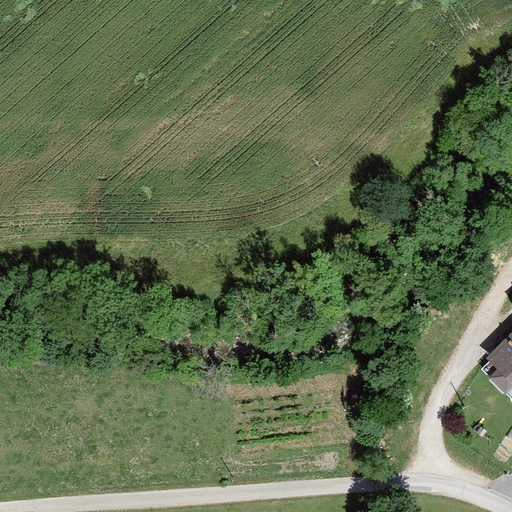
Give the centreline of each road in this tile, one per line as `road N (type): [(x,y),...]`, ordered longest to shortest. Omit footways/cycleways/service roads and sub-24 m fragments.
road 1 (residential): [(507,511),(468,493),(410,482),(0,510)]
road 2 (track): [(423,483),(445,391),(511,273)]
